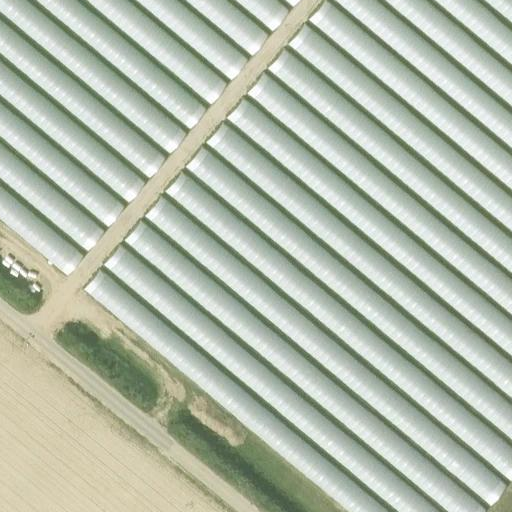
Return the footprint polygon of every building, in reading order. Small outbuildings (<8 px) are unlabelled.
[(86,0),(212,100),(228,80),(229,81),(249,56),(179,0),(86,0)] [(188,0),(254,52),(271,31),(232,0),(188,0)] [(237,0),(273,29),(290,8),(280,0),(237,0)] [(511,114),(368,0),(324,0),(511,148),(511,114)] [(378,0),(511,108),(511,72),(422,0),(378,0)] [(429,0),(511,67),(511,32),(472,0),(429,0)] [(511,0),(480,0),(511,25),(511,0)] [(511,189),(511,154),(320,2),(303,23),(511,189)] [(511,195),(300,26),(283,46),(262,72),(511,271),(511,195)] [(220,123),(511,351),(511,276),(257,77),(242,96),(241,95),(220,123)]
